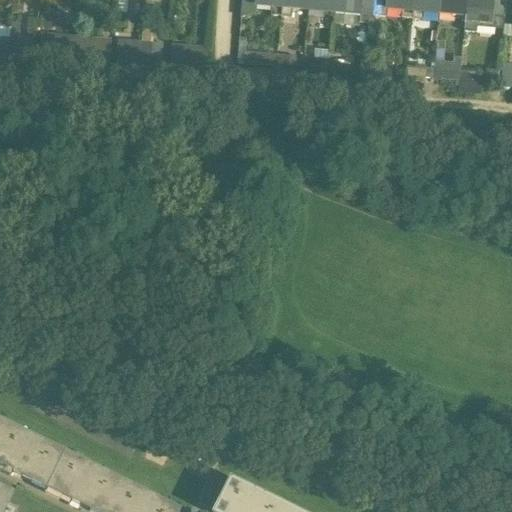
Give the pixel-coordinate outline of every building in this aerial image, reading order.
[(241,0),(240,19),(254,14),(255,6),(270,8),(269,17),(280,18),(281,0),(241,0)] [(281,0),(280,18),(290,19),(291,10),(307,11),(307,0),(281,0)] [(307,0),(307,11),(333,13),(334,0),(307,0)] [(334,0),(333,13),(359,16),(358,24),(371,26),(373,0),(334,0)] [(376,0),(375,18),(385,19),(386,10),(401,11),(400,20),(411,21),(413,0),(376,0)] [(413,0),(411,21),(421,22),(422,13),(438,15),(439,0),(413,0)] [(464,17),(465,0),(439,0),(438,15),(464,17)] [(493,0),(465,0),(464,17),(465,17),(464,32),(476,33),(476,27),(497,29),(498,18),(492,18),(493,0)] [(40,35),(38,58),(47,59),(49,36),(40,35)] [(49,36),(47,59),(59,60),(61,37),(49,36)] [(61,37),(59,60),(71,61),(74,38),(61,37)] [(74,38),(71,61),(84,62),(86,40),(74,38)] [(0,39),(0,62),(7,63),(9,41),(0,39)] [(86,40),(84,62),(97,63),(99,41),(86,40)] [(9,41),(7,63),(20,64),(21,42),(9,41)] [(99,41),(97,63),(106,64),(108,41),(99,41)] [(21,42),(20,64),(29,65),(31,42),(21,42)] [(117,42),(114,64),(124,65),(126,43),(117,42)] [(126,43),(124,65),(136,66),(138,44),(126,43)] [(138,44),(136,66),(149,68),(151,45),(138,44)] [(151,45),(149,68),(158,68),(160,46),(151,45)] [(171,47),(169,69),(178,70),(180,48),(171,47)] [(180,48),(178,70),(190,71),(192,49),(180,48)] [(192,49),(190,71),(203,72),(205,50),(192,49)] [(243,53),(242,65),(275,68),(275,66),(276,56),(243,53)] [(276,56),(275,66),(294,67),(295,58),(276,56)] [(310,59),(309,69),(328,70),(329,61),(310,59)] [(329,61),(328,70),(347,72),(348,62),(329,61)] [(368,65),(366,91),(388,93),(390,67),(368,65)] [(407,68),(406,78),(433,80),(434,70),(407,68)] [(441,71),(440,81),(459,83),(459,73),(441,71)] [(459,73),(459,83),(478,84),(479,74),(459,73)] [(459,83),(458,95),(480,97),(481,85),(478,84),(459,83)] [(0,421),(0,468),(87,511),(178,511),(179,511),(0,421)] [(296,511),(228,478),(211,511),(296,511)]
